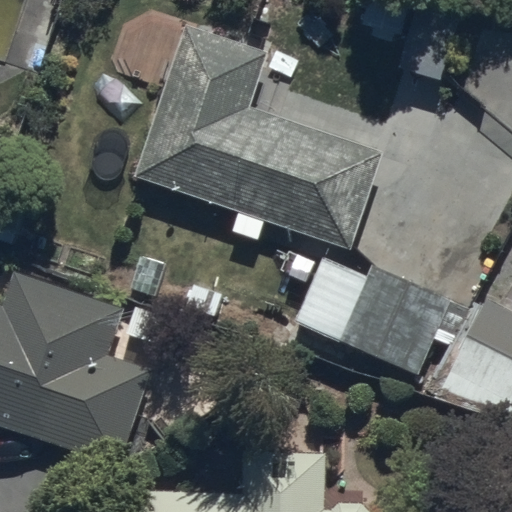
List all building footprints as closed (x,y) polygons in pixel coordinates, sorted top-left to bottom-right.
[(375,0),(360,53),(451,78),(467,20),(393,0),(375,0)] [(138,176),(353,249),(387,149),(258,106),(277,48),(191,18),(138,176)] [(300,324),(424,377),(456,303),(331,250),(300,324)] [(0,423),(128,465),(160,369),(113,353),(128,308),(20,272),(9,303),(0,299),(0,423)] [(511,419),(511,305),(495,296),(441,397),(511,419)] [(121,511),(377,511),(364,501),(331,508),(333,455),(246,452),(245,490),(122,485),(121,511)]
